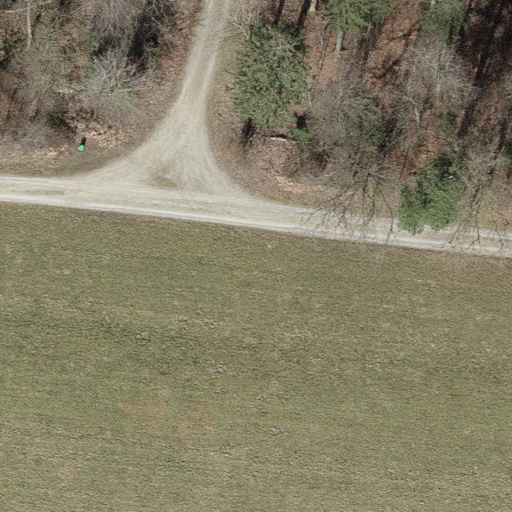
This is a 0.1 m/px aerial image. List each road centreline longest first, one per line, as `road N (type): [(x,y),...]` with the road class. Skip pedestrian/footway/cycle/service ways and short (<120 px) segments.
road 1 (track): [(511,239),(0,179)]
road 2 (track): [(165,196),(212,0)]
